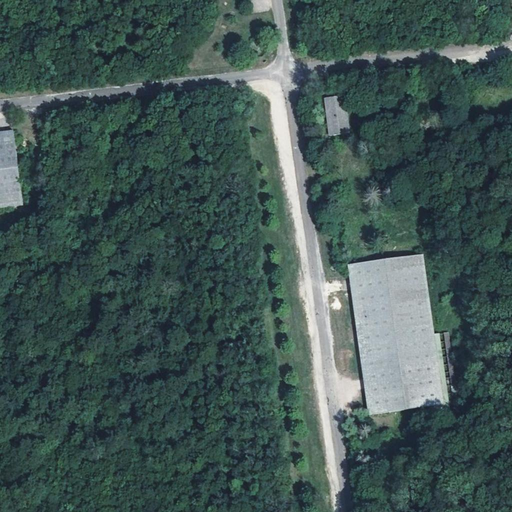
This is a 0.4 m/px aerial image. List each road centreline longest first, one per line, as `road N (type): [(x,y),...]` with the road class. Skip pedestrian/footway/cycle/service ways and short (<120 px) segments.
road 1 (unclassified): [(349,511),(287,70)]
road 2 (unclassified): [(0,105),(287,70)]
road 3 (unclassified): [(287,70),(511,48)]
